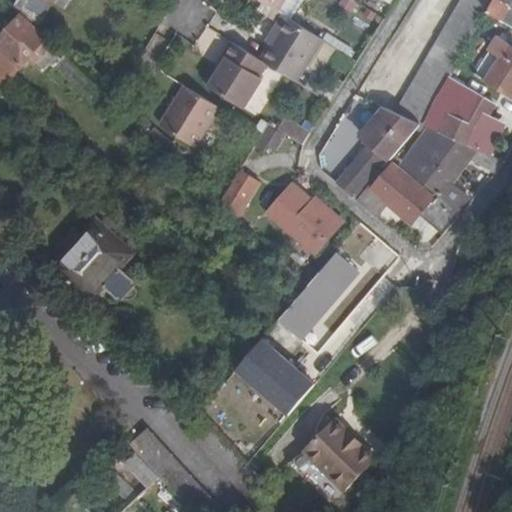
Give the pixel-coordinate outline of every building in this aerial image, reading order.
[(18,0),(15,6),(39,29),(54,2),(66,9),(71,0),(18,0)] [(258,0),(278,12),(285,0),(258,0)] [(488,13),(495,0),(460,0),(396,112),(421,124),(427,115),(438,97),(457,63),(488,13)] [(511,0),(495,0),(488,13),(511,26),(511,0)] [(287,18),(281,14),(265,40),(272,44),(287,18)] [(51,64),(54,67),(66,55),(49,38),(47,40),(21,17),(0,39),(0,83),(3,86),(30,59),(43,71),(51,64)] [(271,66),(297,82),(322,40),(287,18),(272,44),(262,60),(271,66)] [(206,29),(194,52),(217,63),(228,40),(206,29)] [(328,31),(322,40),(348,56),(353,47),(328,31)] [(485,81),(511,97),(511,46),(506,42),(500,52),(503,54),(485,81)] [(261,82),(271,66),(262,60),(239,45),(229,61),(237,67),(219,94),(249,113),(266,85),(261,82)] [(66,55),(54,67),(98,109),(99,106),(109,96),(66,55)] [(237,67),(229,61),(211,90),(219,94),(237,67)] [(322,82),(315,93),(334,105),(341,94),(346,86),(336,79),(331,88),(322,82)] [(424,126),(474,148),(480,151),(489,132),(481,128),(495,104),(463,87),(456,104),(439,97),(432,109),(429,116),(424,126)] [(196,152),(223,109),(189,88),(162,131),(196,152)] [(109,96),(99,106),(124,130),(133,119),(114,100),(109,96)] [(439,97),(438,97),(427,115),(429,116),(432,109),(439,97)] [(369,145),(338,182),(354,196),(385,158),(389,162),(393,157),(415,131),(421,124),(396,112),(385,108),(361,138),(369,145)] [(280,133),(306,150),(312,140),(286,124),(280,133)] [(424,126),(421,124),(415,131),(429,135),(407,163),(428,181),(425,184),(431,189),(439,196),(456,210),(468,196),(449,182),(474,148),(424,126)] [(268,126),(263,133),(273,139),(277,131),(268,126)] [(370,184),(358,199),(377,215),(388,202),(413,221),(419,213),(443,234),(460,214),(456,210),(439,196),(431,189),(429,192),(394,164),(373,187),(370,184)] [(240,172),(221,202),(239,219),(259,184),(240,172)] [(295,182),(290,187),(310,205),(316,199),(295,182)] [(310,205),(290,187),(269,213),(316,253),(344,222),(316,199),(310,205)] [(120,267),(133,253),(98,221),(54,269),(90,301),(104,286),(118,298),(120,295),(124,298),(135,287),(131,283),(133,280),(120,267)] [(308,286),(279,320),(300,339),(343,289),(330,278),(337,270),(329,262),(308,286)] [(298,296),(308,285),(284,263),(274,274),(298,296)] [(281,310),(294,296),(287,289),(275,304),(281,310)] [(272,489),(258,474),(247,462),(203,413),(185,431),(253,506),(272,489)] [(348,492),(379,458),(336,417),(306,449),(348,492)] [(131,444),(193,511),(225,511),(148,427),(131,444)]
